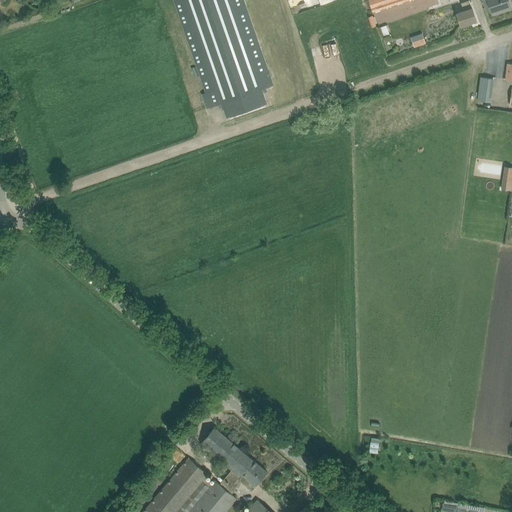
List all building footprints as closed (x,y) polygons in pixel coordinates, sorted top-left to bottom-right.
[(274,84),(270,75),(244,0),(173,0),(206,92),(202,94),(207,108),(218,104),(220,108),(224,106),(227,116),(267,102),(264,92),(268,91),(266,87),(274,84)] [(367,0),(372,13),(411,0),(367,0)] [(476,20),(473,8),(471,8),(469,0),(461,3),(464,11),(457,13),(461,25),(476,20)] [(511,8),(508,0),(482,0),(487,13),(491,11),(493,14),(500,12),(500,11),(511,7),(511,8)] [(372,27),(373,27),(377,26),(373,15),(369,17),(372,27)] [(411,37),(414,48),(426,44),(422,33),(411,37)] [(322,44),(327,58),(340,53),(335,39),(322,44)] [(479,101),(492,102),(492,77),(480,77),(479,101)] [(511,183),(511,176),(504,176),(502,189),(511,190),(511,183)] [(189,457),(182,465),(142,511),(224,511),(230,505),(237,498),(231,493),(236,488),(235,488),(241,480),(252,490),(268,472),(214,427),(200,443),(232,470),(220,484),(216,480),(213,483),(205,476),(208,473),(189,457)] [(370,452),(378,453),(380,438),(372,437),(370,452)] [(272,511),(258,499),(251,507),(246,511),(272,511)] [(443,503),(442,510),(455,511),(456,511),(457,511),(457,510),(458,505),(443,503)] [(457,510),(457,511),(460,511),(484,511),(485,508),(485,507),(458,503),(458,505),(457,510)]
